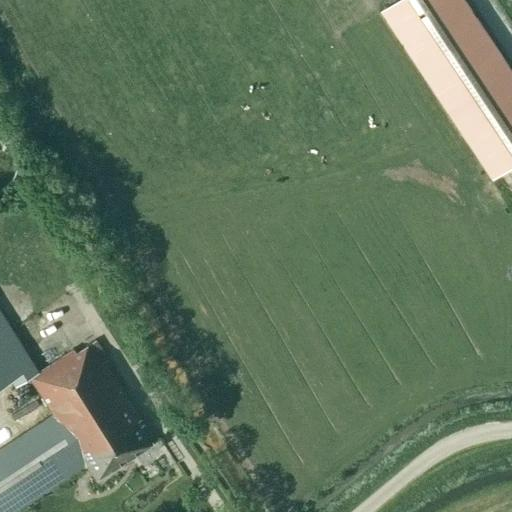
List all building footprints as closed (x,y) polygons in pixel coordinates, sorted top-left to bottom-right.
[(511,77),(460,0),(395,0),(385,7),(496,173),(511,162),(511,77)] [(0,187),(2,186),(12,176),(17,162),(17,148),(12,135),(2,124),(0,122),(0,187)] [(76,155),(87,179),(111,168),(99,144),(76,155)] [(0,447),(0,511),(13,511),(85,466),(94,480),(153,441),(142,424),(139,426),(136,421),(139,419),(102,362),(106,359),(94,340),(74,352),(72,348),(36,371),(0,313),(0,383),(23,369),(51,414),(0,447)] [(439,367),(467,350),(454,328),(426,345),(439,367)]
